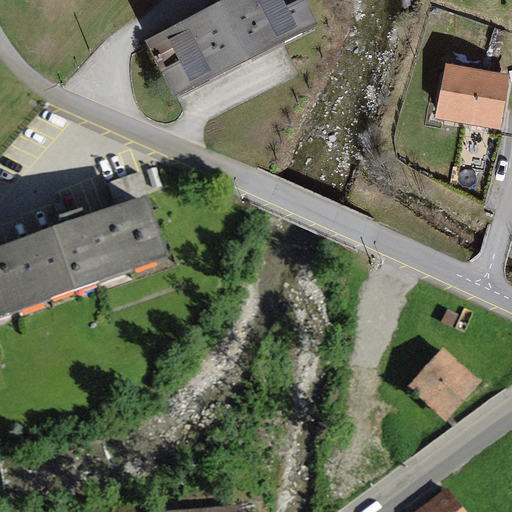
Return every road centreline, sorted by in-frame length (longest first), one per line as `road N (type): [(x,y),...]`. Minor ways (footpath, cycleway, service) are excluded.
road 1 (unclassified): [(270,191),(73,106),(41,88),(0,41)]
road 2 (unclassified): [(270,191),(477,287)]
road 3 (secondary): [(373,511),(511,406)]
